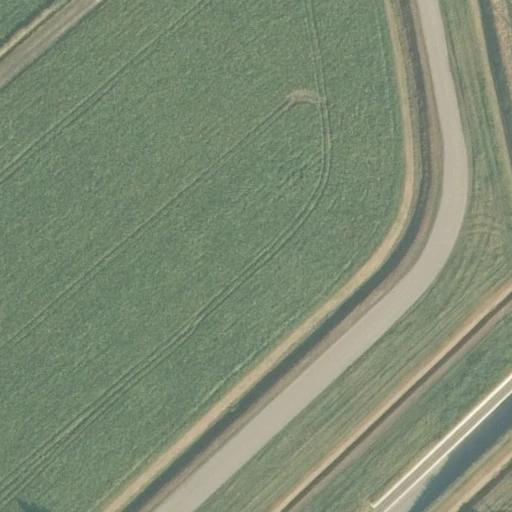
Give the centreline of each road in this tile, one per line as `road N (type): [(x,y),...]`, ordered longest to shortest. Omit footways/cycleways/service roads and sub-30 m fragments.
road 1 (unclassified): [(173,511),(408,291),(435,255),(455,172),(426,0)]
road 2 (tertiary): [(404,511),(511,411)]
